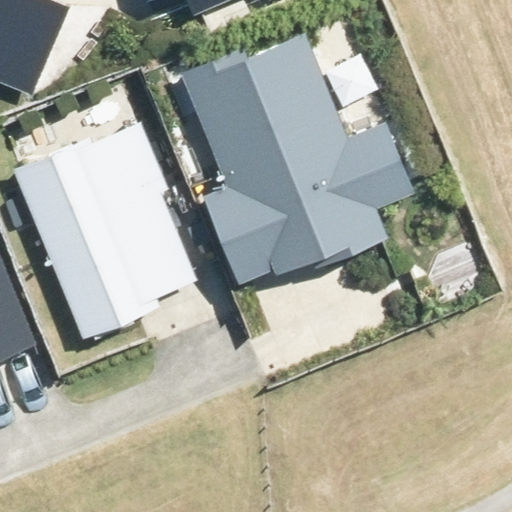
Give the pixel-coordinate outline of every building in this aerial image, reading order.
[(0,0),(0,81),(29,94),(65,6),(50,0),(0,0)] [(332,0),(304,0),(163,59),(252,271),(417,202),(332,0)] [(224,0),(179,0),(184,14),(224,0)] [(120,71),(0,118),(0,128),(76,319),(199,271),(120,71)] [(0,238),(0,341),(35,328),(0,238)]
